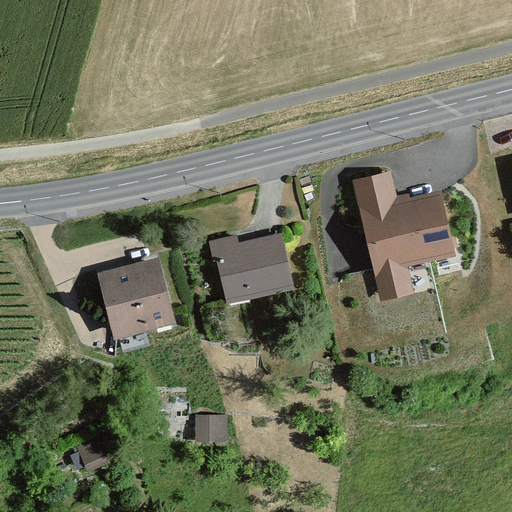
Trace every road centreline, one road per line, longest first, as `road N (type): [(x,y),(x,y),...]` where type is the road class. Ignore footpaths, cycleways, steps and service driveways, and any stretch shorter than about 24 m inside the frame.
road 1 (secondary): [(511,92),(236,160),(0,206)]
road 2 (track): [(0,153),(163,130),(511,43)]
